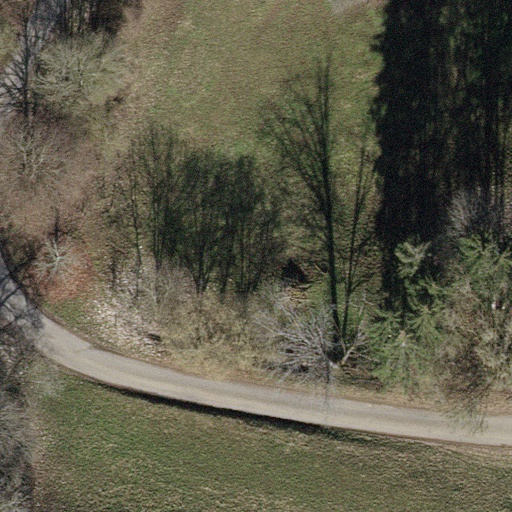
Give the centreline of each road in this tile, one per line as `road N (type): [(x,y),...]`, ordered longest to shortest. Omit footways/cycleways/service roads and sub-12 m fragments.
road 1 (track): [(511,431),(204,393),(78,361),(6,302),(0,286)]
road 2 (track): [(0,119),(59,0)]
